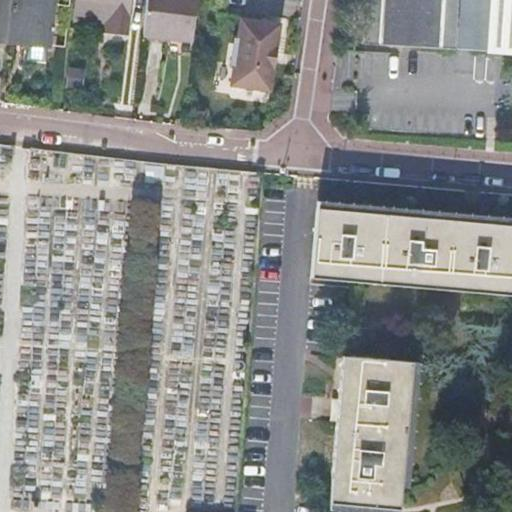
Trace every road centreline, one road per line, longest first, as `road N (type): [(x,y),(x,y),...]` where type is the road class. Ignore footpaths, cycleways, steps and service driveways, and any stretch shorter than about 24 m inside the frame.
road 1 (residential): [(0,123),(295,156)]
road 2 (residential): [(511,175),(295,156)]
road 3 (residential): [(295,156),(320,0)]
